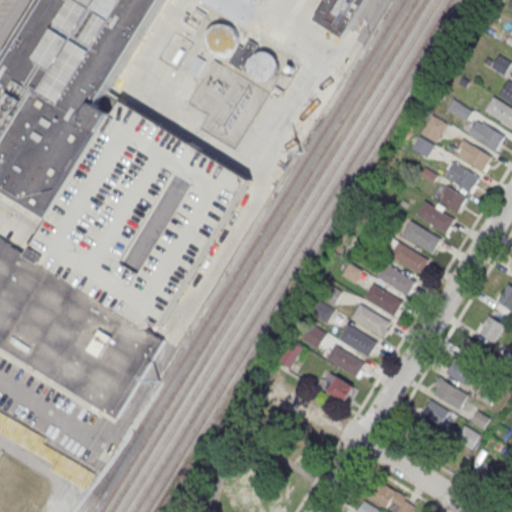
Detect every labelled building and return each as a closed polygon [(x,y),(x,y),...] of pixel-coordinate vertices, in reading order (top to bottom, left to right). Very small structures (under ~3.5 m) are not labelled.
[(0,184),(0,70),(42,0),(366,0),(346,33),(315,14),(324,0),(165,0),(101,102),(115,111),(55,218),(0,184)] [(251,79),(278,77),(276,53),(249,55),(251,79)] [(498,57),(511,65),(506,75),(492,67),(498,57)] [(223,66),(218,73),(211,68),(215,61),(223,66)] [(511,103),(500,96),(509,81),(511,82),(511,103)] [(511,127),(486,111),(494,97),(511,107),(511,127)] [(55,218),(29,255),(147,327),(152,319),(164,325),(252,181),(125,101),(115,111),(55,218)] [(459,104),(473,112),(467,122),(453,114),(459,104)] [(434,116),(448,125),(437,142),(423,134),(434,116)] [(470,134),(479,120),(505,137),(496,151),(470,134)] [(421,137),(435,145),(428,158),(413,149),(421,137)] [(457,155),(466,141),(492,158),(483,172),(457,155)] [(446,177),(455,162),(480,178),(471,193),(446,177)] [(440,202),(445,194),(443,193),(447,185),(468,198),(459,213),(440,202)] [(417,215),(426,201),(456,220),(447,234),(417,215)] [(403,235),(412,221),(442,239),(433,253),(403,235)] [(0,236),(29,255),(147,327),(166,339),(119,418),(0,343),(0,236)] [(391,256),(400,242),(430,260),(421,274),(391,256)] [(349,263),(363,271),(356,284),(341,275),(349,263)] [(378,278),(387,263),(417,282),(408,296),(378,278)] [(365,298),(374,284),(404,302),(395,316),(365,298)] [(511,308),(499,301),(509,284),(511,285),(511,308)] [(329,285),(343,293),(335,306),(321,298),(329,285)] [(320,302),(335,311),(328,323),(313,315),(320,302)] [(352,318),(361,304),(391,323),(382,337),(352,318)] [(480,333),(490,317),(505,326),(495,343),(480,333)] [(313,325),(328,335),(318,350),(303,340),(313,325)] [(340,339),(348,325),(378,343),(370,357),(340,339)] [(459,353),(468,338),(487,350),(478,364),(459,353)] [(291,340),(304,348),(292,370),(278,362),(291,340)] [(327,360),(336,345),(366,364),(357,378),(327,360)] [(447,374),(456,359),(475,371),(466,385),(447,374)] [(320,386),(345,403),(356,387),(331,370),(320,386)] [(435,394),(444,380),(469,395),(460,410),(435,394)] [(484,385),(477,398),(491,405),(498,393),(484,385)] [(423,414),(431,400),(450,411),(441,426),(423,414)] [(478,411),(471,422),(484,430),(491,419),(478,411)] [(427,451),(433,429),(406,423),(401,444),(427,451)] [(466,426),(457,440),(472,449),(480,435),(466,426)] [(376,483),(368,496),(386,507),(391,499),(401,505),(398,511),(399,511),(409,511),(413,505),(405,500),(407,496),(386,484),(384,487),(376,483)] [(379,511),(364,502),(358,511),(379,511)]
